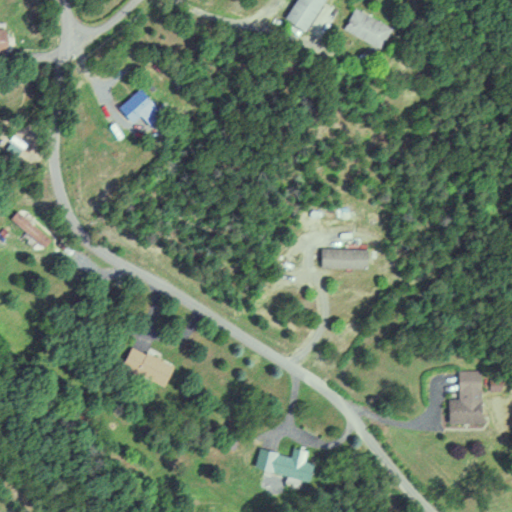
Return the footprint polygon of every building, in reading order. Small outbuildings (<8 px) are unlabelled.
[(300,30),(320,0),(291,0),(280,16),(300,30)] [(389,26),(351,7),(340,28),(378,48),(389,26)] [(159,113),(136,88),(115,107),(128,122),(137,114),(146,124),(159,113)] [(48,237),(13,210),(6,219),(41,246),(48,237)] [(317,267),(366,267),(366,247),(317,247),(317,267)] [(170,368),(131,343),(120,360),(159,385),(170,368)] [(476,370),(456,370),(456,400),(444,400),(444,422),(476,422),(476,370)] [(250,466),(306,481),(311,462),(302,460),(305,450),(290,446),(287,455),(255,447),(250,466)]
